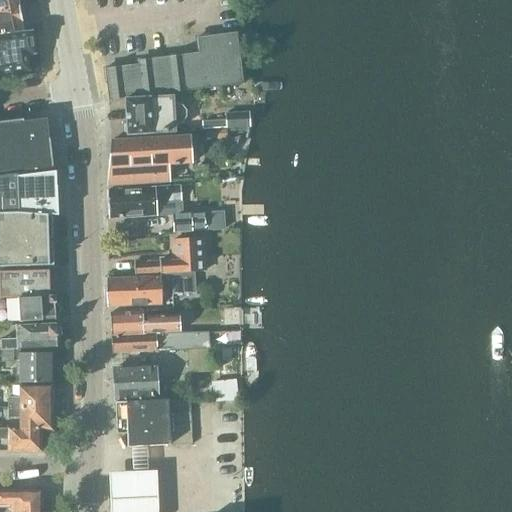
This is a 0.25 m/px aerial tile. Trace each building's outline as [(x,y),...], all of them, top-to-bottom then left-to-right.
[(0,0),(0,10),(19,7),(17,0),(0,0)] [(19,7),(0,10),(0,35),(24,32),(21,19),(24,17),(23,10),(19,9),(19,7)] [(240,16),(89,25),(105,88),(244,80),(240,16)] [(0,74),(29,71),(27,55),(35,54),(32,32),(0,36),(0,74)] [(124,99),(127,135),(175,132),(174,125),(176,125),(182,123),(186,117),(186,110),(181,105),(175,104),(173,104),(173,96),(124,99)] [(202,122),(202,130),(250,127),(249,113),(225,114),(226,121),(202,122)] [(0,176),(17,174),(17,176),(53,172),(52,166),(53,166),(50,139),(47,140),(39,120),(23,122),(23,119),(0,122),(0,176)] [(226,130),(206,131),(207,139),(227,138),(226,130)] [(111,141),(107,186),(170,182),(169,165),(174,165),(174,166),(180,166),(180,164),(192,164),(190,136),(111,141)] [(0,213),(17,213),(52,215),(57,216),(56,172),(17,176),(17,175),(0,176),(0,213)] [(107,191),(109,219),(175,215),(173,187),(107,191)] [(17,213),(0,213),(0,267),(53,266),(53,243),(48,243),(48,238),(53,238),(52,215),(17,213)] [(164,274),(164,280),(171,279),(172,284),(172,294),(182,294),(181,273),(204,272),(203,258),(205,256),(204,242),(202,240),(202,239),(202,238),(199,238),(199,232),(184,234),(185,239),(173,240),(173,241),(174,241),(175,260),(134,263),(134,276),(164,274)] [(49,271),(0,272),(0,298),(18,298),(19,322),(56,320),(55,318),(59,314),(59,308),(55,305),(54,297),(50,297),(49,271)] [(108,279),(109,307),(161,305),(160,284),(172,284),(171,279),(164,280),(164,281),(160,281),(160,277),(108,279)] [(223,319),(179,320),(179,315),(150,316),(147,319),(147,323),(143,323),(142,312),(110,314),(111,335),(179,332),(223,331),(223,319)] [(16,324),(16,339),(2,339),(2,348),(13,348),(56,347),(56,338),(60,335),(60,327),(56,325),(56,323),(16,324)] [(111,336),(112,354),(209,349),(208,332),(111,336)] [(13,348),(2,348),(2,361),(14,360),(13,348)] [(19,353),(19,383),(51,383),(51,353),(19,353)] [(113,371),(115,401),(157,399),(157,394),(159,392),(159,386),(157,384),(156,366),(116,368),(113,371)] [(8,398),(8,408),(52,408),(51,385),(20,387),(20,398),(8,398)] [(128,447),(147,446),(170,445),(168,400),(115,403),(116,434),(127,434),(128,447)] [(218,400),(219,411),(240,410),(239,400),(218,400)] [(192,444),(190,401),(169,402),(171,445),(192,444)] [(20,418),(20,429),(40,429),(40,430),(52,430),(52,408),(8,408),(8,418),(20,418)] [(40,429),(20,429),(0,429),(0,439),(9,440),(9,452),(41,451),(40,430),(40,429)] [(156,511),(156,471),(108,472),(109,511),(156,511)] [(0,505),(12,506),(11,511),(20,511),(45,511),(44,494),(41,494),(41,491),(0,491),(0,505)]
